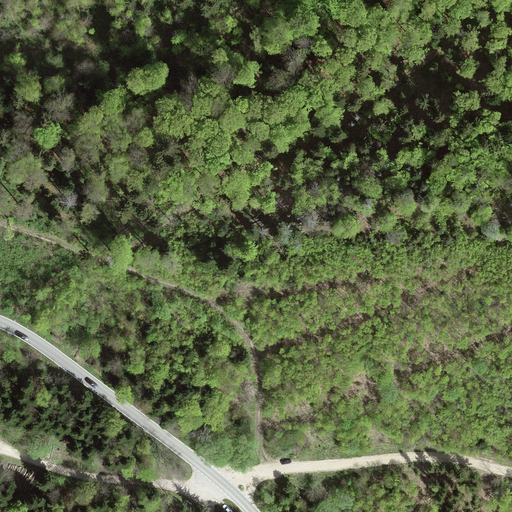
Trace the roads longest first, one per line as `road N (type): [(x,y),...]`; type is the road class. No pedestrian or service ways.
road 1 (tertiary): [(250,511),(190,455),(0,321)]
road 2 (track): [(283,471),(433,456),(511,472)]
road 3 (track): [(0,446),(82,475),(209,491)]
